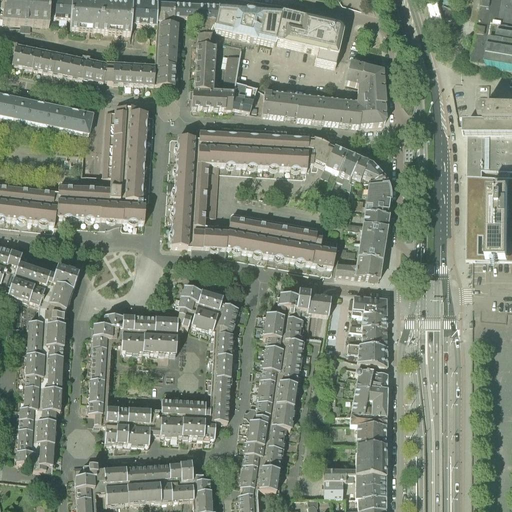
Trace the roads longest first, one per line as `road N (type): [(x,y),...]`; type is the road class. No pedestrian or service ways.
road 1 (residential): [(457,511),(456,344),(438,252)]
road 2 (secondary): [(438,252),(439,126),(410,0)]
road 3 (residential): [(419,294),(398,357),(398,511)]
road 4 (secondary): [(419,294),(429,511)]
road 5 (secondary): [(436,511),(436,294)]
road 6 (residential): [(0,80),(100,101),(94,151)]
road 7 (residential): [(354,18),(389,37),(398,137)]
road 8 (secondary): [(420,121),(420,261)]
road 9 (residential): [(398,137),(399,246),(420,261)]
road 10 (secondary): [(396,0),(420,121)]
